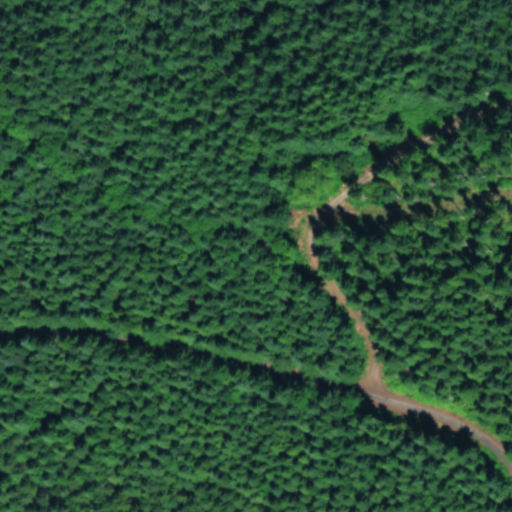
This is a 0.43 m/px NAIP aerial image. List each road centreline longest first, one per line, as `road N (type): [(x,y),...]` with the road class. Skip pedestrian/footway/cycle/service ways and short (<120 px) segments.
road 1 (residential): [(511,501),(469,440),(428,408),(127,343),(0,334)]
road 2 (track): [(369,391),(360,321),(295,210),(386,128),(511,82)]
